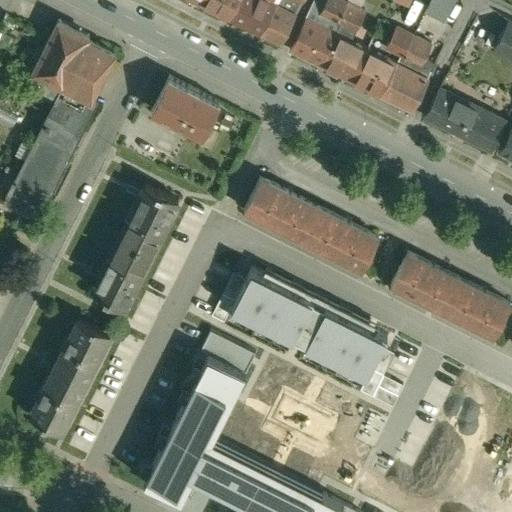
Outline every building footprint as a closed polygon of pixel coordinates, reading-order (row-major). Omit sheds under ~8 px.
[(238,0),(201,0),(231,15),(238,0)] [(277,1),(275,0),(238,0),(231,15),(261,30),(277,1)] [(346,0),(325,0),(320,11),(337,20),(346,0)] [(364,8),(347,0),(346,0),(337,20),(354,28),(364,8)] [(430,0),(425,10),(439,18),(448,0),(430,0)] [(277,1),(261,30),(280,40),(296,10),(277,1)] [(52,102),(88,120),(99,97),(95,94),(108,68),(118,47),(92,34),(93,30),(76,22),(57,12),(30,69),(62,84),(52,102)] [(337,30),(306,14),(290,45),(322,61),(337,30)] [(511,17),(509,16),(494,47),(511,55),(511,17)] [(397,25),(386,45),(401,52),(403,53),(414,33),(397,25)] [(367,45),(337,30),(322,61),(351,76),(367,45)] [(414,33),(403,53),(401,52),(397,60),(381,91),(412,107),(436,61),(424,55),(431,42),(414,33)] [(397,60),(367,45),(351,76),(381,91),(397,60)] [(220,98),(170,72),(153,105),(203,131),(220,98)] [(439,86),(425,113),(492,146),(506,119),(439,86)] [(0,88),(0,114),(10,120),(12,116),(18,119),(27,103),(0,88)] [(53,103),(16,176),(14,175),(7,187),(10,189),(5,198),(38,215),(52,186),(56,188),(63,175),(59,173),(67,158),(66,158),(85,120),(53,103)] [(511,121),(498,149),(511,155),(511,121)] [(379,233),(262,173),(245,206),(362,265),(379,233)] [(147,180),(95,285),(105,290),(103,293),(126,303),(136,280),(138,281),(144,271),(141,269),(162,228),(164,229),(170,219),(167,217),(180,195),(159,183),(158,186),(147,180)] [(510,300),(408,247),(391,280),(493,332),(510,300)] [(314,295),(252,264),(246,276),(232,304),(294,335),(295,333),(307,339),(306,341),(368,373),(382,345),(388,332),(326,301),(325,303),(313,297),(314,295)] [(234,270),(214,310),(226,316),(232,304),(246,276),(234,270)] [(92,322),(79,316),(70,333),(75,336),(65,355),(60,353),(48,375),(53,378),(44,397),(39,394),(31,409),(44,416),(43,418),(61,427),(111,330),(93,320),(92,322)] [(253,347),(204,323),(195,343),(243,367),(253,347)] [(361,386),(373,391),(394,351),(382,345),(368,373),(361,386)] [(249,372),(203,348),(138,475),(199,507),(216,474),(200,466),(218,433),(249,372)] [(408,382),(390,372),(380,392),(398,401),(408,382)] [(419,424),(412,434),(406,444),(419,452),(431,432),(419,424)] [(363,511),(366,506),(218,433),(200,466),(216,474),(293,511),(363,511)]
